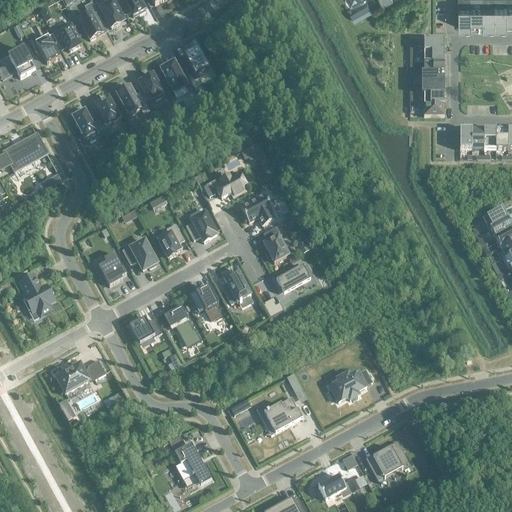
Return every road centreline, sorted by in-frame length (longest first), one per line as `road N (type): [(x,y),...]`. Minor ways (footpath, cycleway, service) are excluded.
road 1 (residential): [(511,376),(415,397),(248,489)]
road 2 (residential): [(36,102),(80,184),(58,235),(100,321)]
road 3 (residential): [(100,321),(137,392),(151,404),(202,409),(248,489)]
road 4 (residential): [(216,0),(36,102)]
road 5 (residential): [(511,38),(454,39),(455,119),(511,120)]
road 6 (residential): [(100,321),(240,243)]
